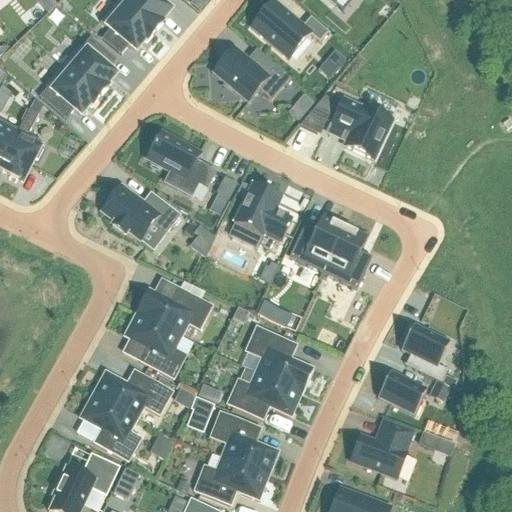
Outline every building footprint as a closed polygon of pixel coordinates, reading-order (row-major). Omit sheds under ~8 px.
[(119,0),(116,5),(154,37),(162,27),(160,25),(168,15),(152,1),(153,0),(119,0)] [(322,0),(333,8),(339,0),(322,0)] [(116,5),(99,25),(109,34),(101,43),(120,59),(127,49),(134,55),(143,45),(145,47),(154,37),(116,5)] [(272,5),(250,32),(287,64),(309,38),(318,46),(327,36),(309,21),(302,30),(272,5)] [(78,49),(61,69),(99,101),(107,92),(105,90),(113,79),(107,74),(114,65),(88,42),(80,51),(78,49)] [(232,52),(211,77),(224,89),(222,91),(231,99),(233,96),(247,108),(258,95),(270,105),(289,82),(262,59),(253,69),(246,64),(232,52)] [(47,92),(39,101),(65,123),(72,114),(79,120),(88,109),(90,111),(99,101),(61,69),(44,90),(47,92)] [(342,104),(331,127),(350,137),(345,148),(344,151),(372,164),(390,124),(389,124),(364,112),(362,111),(361,113),(342,104)] [(17,134),(0,167),(0,174),(20,185),(32,162),(36,164),(42,152),(38,151),(41,146),(26,139),(37,119),(28,114),(21,127),(17,134)] [(0,167),(17,134),(0,124),(0,167)] [(160,138),(146,163),(170,176),(164,187),(190,201),(197,188),(205,193),(214,176),(196,166),(199,159),(160,138)] [(252,188),(233,228),(234,228),(259,240),(260,241),(262,238),(267,241),(279,247),(280,247),(291,224),(273,215),(280,201),(252,188)] [(178,220),(149,198),(142,208),(120,191),(101,216),(113,226),(111,229),(124,239),(126,236),(139,245),(151,229),(164,238),(178,220)] [(303,230),(288,262),(321,278),(344,231),(322,221),(315,235),(303,230)] [(344,231),(321,278),(355,294),(371,262),(358,256),(365,242),(344,231)] [(148,295),(136,318),(180,341),(187,328),(199,334),(211,310),(176,292),(169,306),(148,295)] [(180,341),(136,318),(124,341),(145,352),(138,366),(172,384),(185,360),(173,354),(180,341)] [(448,348),(412,330),(400,355),(423,367),(418,378),(440,388),(446,376),(437,371),(448,348)] [(295,350),(255,332),(244,356),(260,364),(255,377),(300,397),(311,373),(289,364),(295,350)] [(104,377),(92,400),(135,424),(142,411),(158,420),(171,397),(133,376),(126,389),(104,377)] [(300,397),(255,377),(249,390),(237,385),(226,409),(261,425),(268,411),(290,421),(300,397)] [(389,377),(376,403),(412,420),(425,395),(389,377)] [(444,381),(440,389),(452,394),(455,386),(444,381)] [(435,387),(428,401),(439,407),(446,392),(435,387)] [(135,424),(92,400),(79,423),(100,434),(93,448),(127,467),(140,443),(128,437),(135,424)] [(226,449),(220,462),(267,480),(276,456),(254,447),(259,433),(219,417),(209,442),(226,449)] [(359,441),(349,466),(395,484),(405,458),(403,457),(410,437),(383,426),(375,447),(359,441)] [(418,448),(433,454),(437,443),(422,437),(418,448)] [(80,478),(65,471),(51,500),(54,501),(49,511),(81,511),(90,493),(105,500),(119,472),(90,458),(80,478)] [(267,480),(220,462),(215,476),(203,471),(193,496),(229,510),(235,496),(257,505),(267,480)] [(112,498),(126,504),(138,479),(124,473),(112,498)] [(331,511),(386,511),(339,494),(331,511)]
